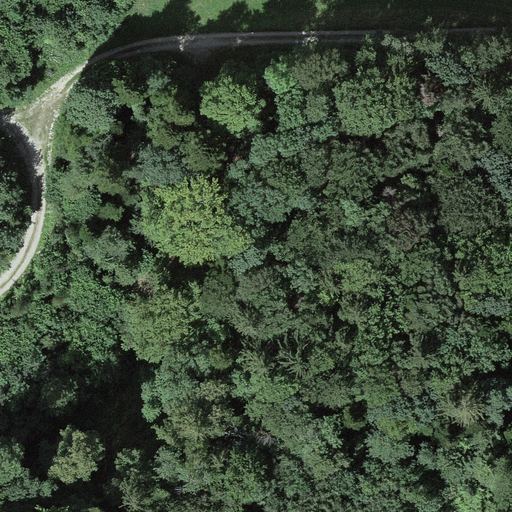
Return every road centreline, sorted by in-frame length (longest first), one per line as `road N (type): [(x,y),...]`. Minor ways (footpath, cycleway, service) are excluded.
road 1 (track): [(511,15),(386,3),(187,24),(19,123)]
road 2 (track): [(0,288),(17,271),(33,224),(37,154),(31,130),(19,123)]
